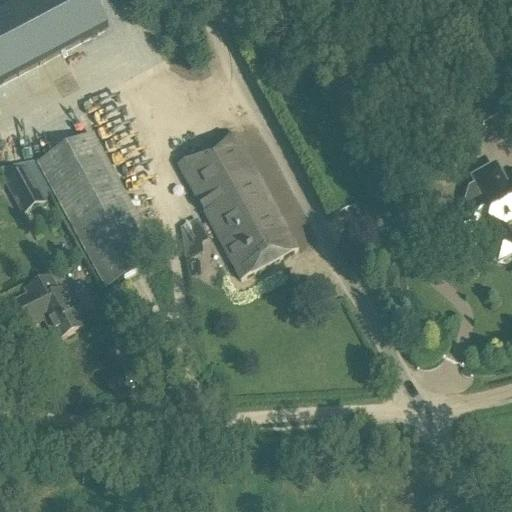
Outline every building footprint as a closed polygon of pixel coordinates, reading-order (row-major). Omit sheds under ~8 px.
[(28,0),(0,15),(0,85),(100,32),(82,0),(28,0)] [(92,137),(38,166),(104,292),(159,262),(92,137)] [(236,138),(178,168),(240,284),(298,254),(236,138)] [(454,218),(452,224),(459,235),(465,237),(478,230),(493,257),(499,258),(508,253),(510,247),(506,239),(511,235),(511,185),(505,189),(494,168),(473,180),(483,202),(454,218)] [(7,184),(24,217),(47,205),(45,200),(31,174),(30,172),(7,184)] [(176,232),(193,231),(192,212),(175,213),(176,232)] [(30,301),(11,311),(22,333),(45,322),(56,344),(84,330),(65,292),(59,295),(51,280),(26,293),(30,301)] [(125,292),(106,299),(121,329),(139,319),(125,292)]
